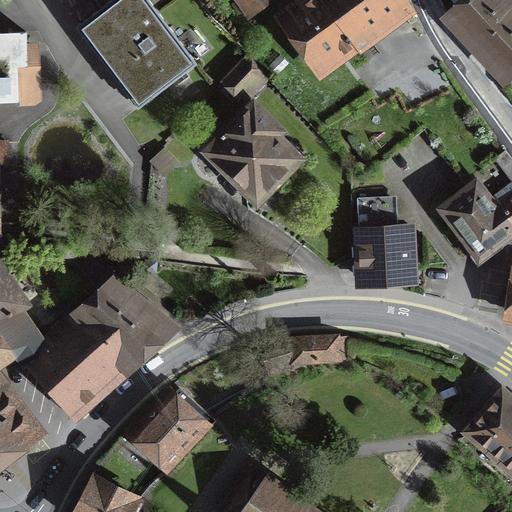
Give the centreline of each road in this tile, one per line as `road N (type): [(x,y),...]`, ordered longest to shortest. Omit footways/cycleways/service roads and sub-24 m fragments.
road 1 (secondary): [(38,511),(93,429),(138,385),(184,353),(252,324),(315,313),(378,316),(459,333),(511,360)]
road 2 (residential): [(429,0),(455,48),(511,116)]
